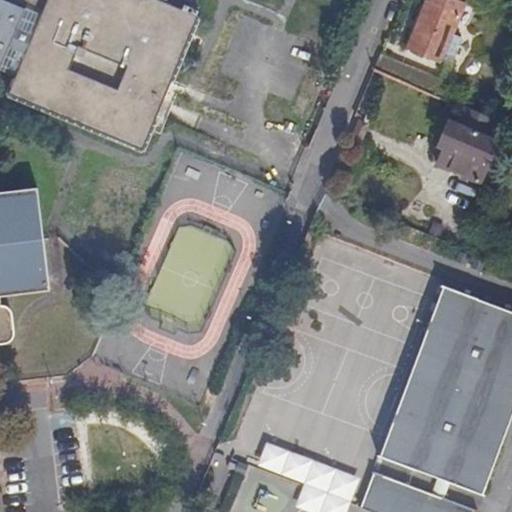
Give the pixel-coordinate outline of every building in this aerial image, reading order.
[(0,0),(0,70),(1,68),(17,75),(47,0),(0,0)] [(47,0),(17,75),(9,93),(11,98),(37,109),(54,117),(59,114),(59,112),(140,147),(148,128),(150,129),(170,79),(179,58),(185,56),(188,46),(199,20),(198,17),(197,15),(198,10),(184,4),(182,9),(159,0),(47,0)] [(453,35),(465,6),(449,0),(428,0),(409,49),(452,66),(462,41),(461,38),(453,35)] [(382,55),(376,71),(423,90),(430,75),(382,55)] [(180,83),(170,79),(150,129),(159,132),(180,83)] [(497,121),(467,108),(461,122),(455,121),(453,126),(450,126),(442,146),(447,149),(441,164),(480,181),(481,180),(494,185),(501,169),(488,163),(496,144),(488,141),(497,121)] [(447,149),(442,146),(435,162),(441,164),(447,149)] [(0,343),(9,343),(14,339),(15,334),(12,309),(9,306),(6,305),(0,305),(0,295),(49,290),(37,187),(0,191),(0,343)] [(483,496),(511,417),(511,312),(445,288),(381,457),(483,496)] [(317,511),(349,511),(364,475),(269,439),(260,463),(307,481),(298,505),(317,511)] [(476,511),(374,474),(361,508),(370,511),(476,511)]
